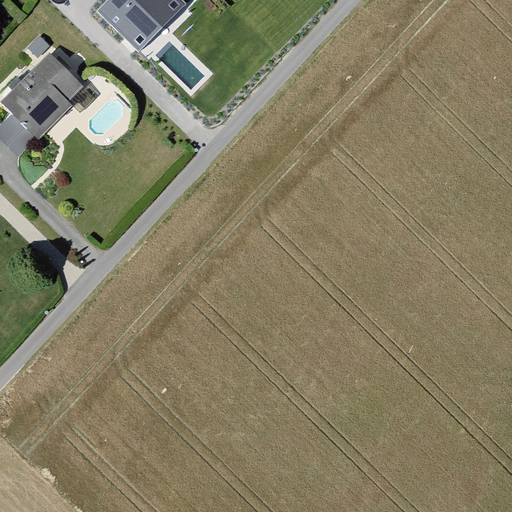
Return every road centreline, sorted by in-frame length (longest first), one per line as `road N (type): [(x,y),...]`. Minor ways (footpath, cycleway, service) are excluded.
road 1 (residential): [(352,0),(0,382)]
road 2 (unknown): [(87,287),(0,198)]
